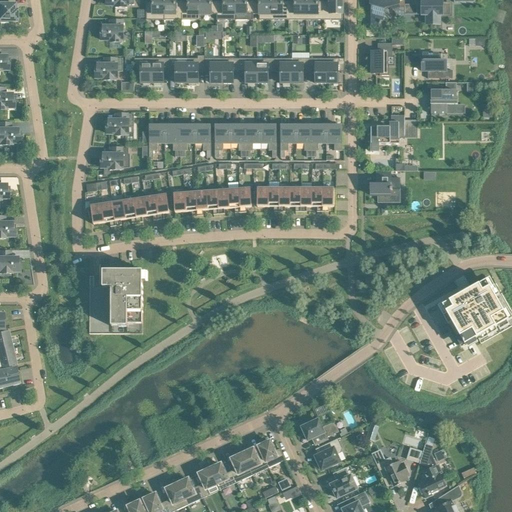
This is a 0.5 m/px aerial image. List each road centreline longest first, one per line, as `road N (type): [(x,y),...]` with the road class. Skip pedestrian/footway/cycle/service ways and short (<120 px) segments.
road 1 (residential): [(356,102),(357,237),(246,234),(80,253),(92,103)]
road 2 (residential): [(274,418),(375,348),(404,309),(458,268),(511,262)]
road 3 (residential): [(92,103),(356,102)]
road 4 (residential): [(70,511),(274,418)]
road 5 (residential): [(0,413),(39,404),(24,300)]
road 6 (residential): [(27,174),(43,160),(26,41)]
road 7 (residential): [(24,300),(42,295),(27,174)]
road 8 (residential): [(83,0),(72,102),(92,103)]
